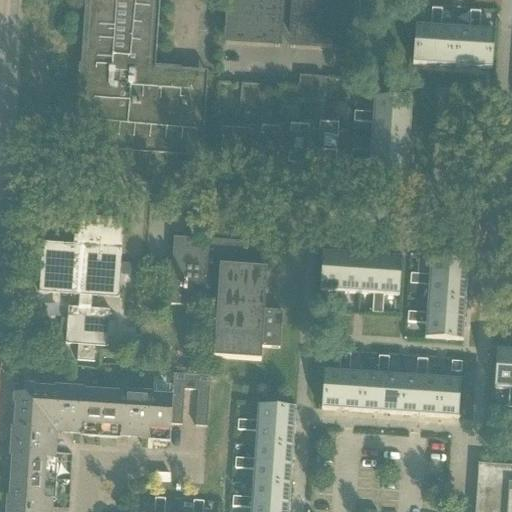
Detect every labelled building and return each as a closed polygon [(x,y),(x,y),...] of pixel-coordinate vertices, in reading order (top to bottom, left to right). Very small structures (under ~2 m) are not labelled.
[(154,71),(154,69),(158,0),(84,0),(75,145),(201,154),(203,120),(188,119),(188,112),(191,112),(193,84),(149,81),(150,71),(154,71)] [(211,0),(211,11),(223,11),(223,0),(211,0)] [(229,0),(229,10),(227,35),(252,36),(252,40),(261,41),(261,37),(279,38),(281,0),(229,0)] [(306,0),(294,0),(293,19),(292,39),(310,40),(310,44),(319,45),(319,41),(324,41),(344,43),(346,0),(325,0),(325,1),(306,0)] [(431,10),(431,19),(441,20),(442,11),(431,10)] [(470,13),(469,22),(479,23),(480,13),(470,13)] [(431,19),(430,28),(435,29),(440,29),(441,20),(431,19)] [(469,22),(468,31),(474,31),(479,32),(479,23),(469,22)] [(415,27),(412,66),(433,67),(435,29),(430,28),(415,27)] [(435,29),(433,67),(452,68),(454,30),(440,29),(435,29)] [(454,30),(452,68),(471,70),(474,31),(468,31),(454,30)] [(474,31),(471,70),(491,71),(494,33),(479,32),(474,31)] [(298,101),(310,102),(311,78),(300,77),(298,101)] [(311,78),(310,102),(322,103),(323,79),(311,78)] [(241,108),(252,108),(253,87),(242,87),(241,108)] [(253,87),(252,108),(264,109),(265,88),(253,87)] [(372,114),(372,119),(410,122),(411,102),(373,99),(372,114)] [(243,110),(243,120),(250,121),(251,111),(243,110)] [(354,113),(353,123),(362,124),(363,114),(354,113)] [(363,114),(362,124),(371,125),(372,119),(372,114),(363,114)] [(371,125),(370,139),(409,141),(410,122),(372,119),(371,125)] [(219,155),(218,175),(235,176),(235,172),(247,173),(250,129),(245,129),(238,128),(238,122),(221,121),(221,131),(219,155)] [(332,126),(308,125),(305,169),(322,170),(322,166),(335,167),(338,123),(332,122),(332,126)] [(303,128),(279,127),(276,171),(293,172),(293,168),(305,169),(308,125),(303,124),(303,128)] [(273,130),(250,129),(247,173),(264,174),(264,170),(276,171),(279,127),(274,126),(273,130)] [(369,153),(369,158),(407,161),(409,141),(370,139),(369,153)] [(351,152),(350,162),(359,162),(360,152),(351,152)] [(360,152),(359,162),(369,163),(369,158),(369,153),(360,152)] [(369,163),(368,178),(406,181),(407,161),(369,158),(369,163)] [(122,264),(124,220),(79,217),(77,245),(44,243),(44,244),(44,252),(42,251),(39,293),(79,295),(78,309),(68,308),(66,345),(78,346),(77,362),(95,364),(96,347),(108,348),(111,311),(91,309),(92,296),(119,298),(121,276),(122,264)] [(217,309),(214,359),(261,362),(262,349),(279,350),(282,313),(264,312),(267,270),(246,269),(248,244),(199,241),(199,242),(202,242),(200,267),(173,265),(173,264),(172,264),(169,306),(217,309)] [(322,254),(319,292),(334,293),(340,294),(342,256),(322,254)] [(342,256),(340,294),(345,294),(359,295),(361,257),(342,256)] [(361,257),(359,295),(373,296),(378,296),(381,258),(361,257)] [(381,258),(378,296),(383,297),(398,298),(401,260),(381,258)] [(428,277),(428,282),(467,285),(468,264),(429,262),(428,277)] [(122,264),(121,276),(130,277),(131,265),(122,264)] [(410,276),(409,286),(418,286),(419,276),(410,276)] [(419,276),(418,286),(428,287),(428,282),(428,277),(419,276)] [(428,287),(427,301),(465,304),(467,285),(428,282),(428,287)] [(334,293),(334,303),(344,303),(345,294),(340,294),(334,293)] [(373,296),(372,305),(382,306),(383,297),(378,296),(373,296)] [(426,315),(425,320),(464,323),(465,304),(427,301),(426,315)] [(334,303),(333,312),(343,312),(344,303),(334,303)] [(372,305),(371,314),(382,315),(382,306),(372,305)] [(407,314),(407,324),(416,325),(417,314),(407,314)] [(417,314),(416,325),(425,325),(425,320),(426,315),(417,314)] [(425,325),(424,340),(463,343),(464,323),(425,320),(425,325)] [(511,352),(496,352),(493,390),(509,391),(511,391),(511,352)] [(340,356),(339,365),(349,365),(350,356),(340,356)] [(378,358),(378,367),(388,368),(388,359),(378,358)] [(417,361),(416,370),(426,371),(427,361),(417,361)] [(451,363),(450,373),(461,374),(461,364),(451,363)] [(339,365),(339,374),(344,374),(349,375),(349,365),(339,365)] [(378,367),(377,376),(382,377),(387,377),(388,368),(378,367)] [(416,370),(415,379),(420,379),(426,380),(426,371),(416,370)] [(323,373),(321,411),(341,413),(344,374),(339,374),(323,373)] [(344,374),(341,413),(360,414),(363,375),(349,375),(344,374)] [(174,375),(173,384),(184,385),(185,380),(199,381),(199,385),(210,386),(210,377),(174,375)] [(363,375),(360,414),(379,415),(382,377),(377,376),(363,375)] [(382,377),(379,415),(399,416),(401,378),(387,377),(382,377)] [(401,378),(399,416),(418,418),(420,379),(415,379),(401,378)] [(420,379),(418,418),(438,419),(440,381),(426,380),(420,379)] [(185,380),(184,385),(185,385),(185,391),(198,392),(198,385),(199,385),(199,381),(185,380)] [(440,381),(438,419),(457,420),(460,382),(440,381)] [(173,384),(173,394),(184,395),(185,391),(185,385),(184,385),(173,384)] [(198,392),(198,396),(209,397),(210,386),(199,385),(198,385),(198,392)] [(25,386),(24,396),(55,435),(58,433),(66,433),(69,389),(55,388),(54,390),(35,389),(35,387),(25,386)] [(84,390),(69,389),(66,433),(84,435),(84,437),(100,439),(103,394),(84,392),(84,390)] [(123,395),(103,394),(100,439),(117,440),(117,437),(135,438),(138,394),(123,393),(123,395)] [(138,394),(135,438),(153,440),(153,442),(170,443),(171,426),(172,415),(172,405),(172,398),(153,397),(153,395),(138,394)] [(172,398),(172,405),(184,406),(184,395),(173,394),(172,398)] [(12,429),(11,444),(56,447),(57,437),(55,435),(24,396),(15,395),(14,405),(16,405),(14,429),(12,429)] [(198,396),(197,406),(208,407),(209,397),(198,396)] [(172,405),(172,415),(183,416),(184,406),(172,405)] [(197,406),(196,417),(208,418),(208,407),(197,406)] [(256,423),(256,428),(294,431),(295,410),(257,408),(256,423)] [(172,415),(171,426),(182,426),(183,416),(172,415)] [(196,417),(195,427),(207,428),(208,418),(196,417)] [(238,422),(237,432),(246,433),(247,422),(238,422)] [(247,422),(246,433),(255,433),(256,428),(256,423),(247,422)] [(255,433),(254,447),(293,450),(294,431),(256,428),(255,433)] [(13,458),(11,478),(56,481),(58,459),(55,459),(56,447),(11,444),(10,458),(13,458)] [(253,461),(253,466),(291,469),(293,450),(254,447),(253,461)] [(235,460),(234,470),(243,471),(244,461),(235,460)] [(244,461),(243,471),(253,471),(253,466),(253,461),(244,461)] [(511,511),(511,466),(477,465),(477,466),(479,466),(479,471),(478,471),(477,485),(478,485),(476,511),(511,511)] [(253,471),(252,486),(290,488),(291,469),(253,466),(253,471)] [(8,498),(6,511),(51,511),(52,503),(55,503),(56,481),(11,478),(10,498),(8,498)] [(251,500),(250,505),(289,508),(290,488),(252,486),(251,500)] [(232,498),(232,509),(241,509),(242,499),(232,498)] [(242,499),(241,509),(250,510),(250,505),(251,500),(242,499)] [(155,500),(154,509),(164,510),(165,501),(155,500)] [(193,503),(192,511),(195,511),(202,511),(203,503),(193,503)]
